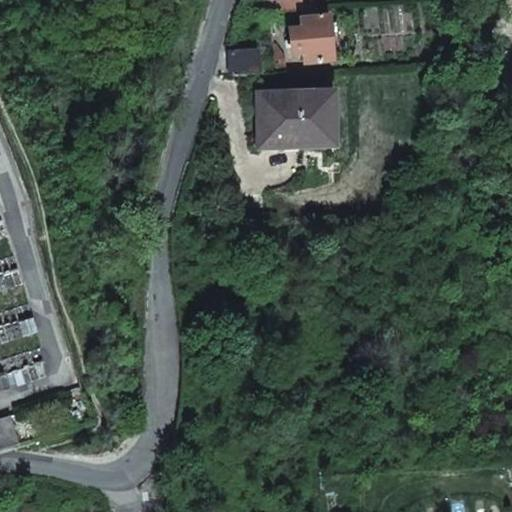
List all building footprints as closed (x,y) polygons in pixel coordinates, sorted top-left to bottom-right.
[(302,0),(263,0),(264,14),(303,11),(302,0)] [(290,29),(292,56),(305,54),(306,64),(333,61),(328,17),(301,19),(301,28),(290,29)] [(228,51),(229,76),(260,74),(259,49),(243,50),(228,51)] [(257,122),(258,149),(334,147),(333,94),(257,95),(257,122)] [(0,421),(0,453),(19,449),(10,418),(0,421)]
